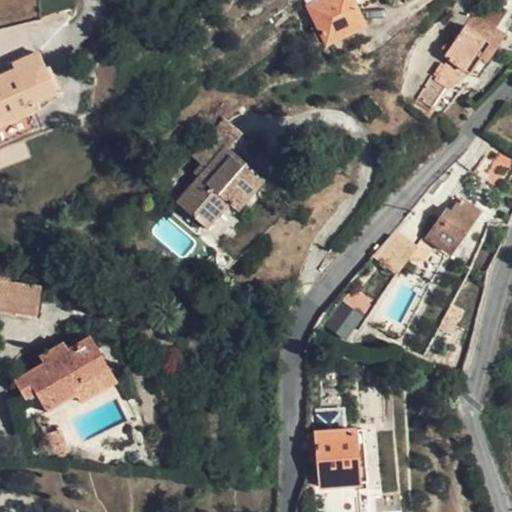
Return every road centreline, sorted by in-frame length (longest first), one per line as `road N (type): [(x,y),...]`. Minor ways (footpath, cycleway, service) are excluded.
road 1 (residential): [(511,78),(315,292),(289,339),(282,511)]
road 2 (residential): [(511,249),(491,299),(470,395),(500,511)]
